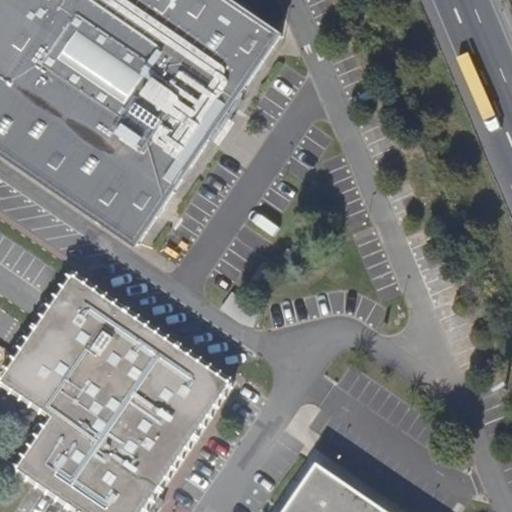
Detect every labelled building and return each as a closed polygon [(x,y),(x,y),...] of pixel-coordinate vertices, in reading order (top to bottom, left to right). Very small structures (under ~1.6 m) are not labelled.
[(223,0),(0,0),(0,151),(137,245),(278,37),(223,0)] [(286,254),(278,266),(287,272),(298,257),(289,250),(286,254)] [(54,418),(19,469),(81,511),(145,511),(233,384),(74,276),(3,382),(54,418)] [(233,294),(221,311),(241,325),(254,329),(261,311),(252,307),(233,294)] [(384,511),(319,467),(288,511),(384,511)]
